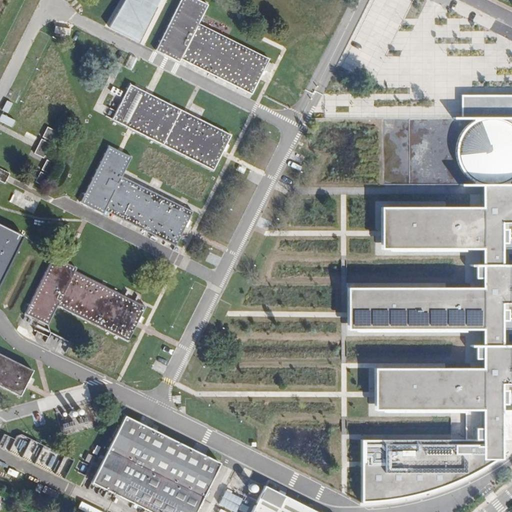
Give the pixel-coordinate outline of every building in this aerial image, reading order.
[(126,0),(110,28),(140,43),(160,0),(126,0)] [(251,95),(269,60),(228,39),(201,25),(206,15),(210,6),(197,0),(184,0),(159,51),(180,62),(182,60),(251,95)] [(313,0),(281,0),(276,12),(332,38),(343,14),(313,0)] [(54,34),(69,35),(70,28),(54,27),(54,34)] [(230,136),(132,85),(114,120),(213,171),(230,136)] [(511,95),(459,96),(460,121),(451,121),(450,126),(471,125),(462,133),(458,139),(454,148),(454,158),(457,169),(463,180),(472,186),(458,186),(457,194),(480,194),(480,208),(379,209),(378,258),(479,258),(479,290),(344,290),(344,339),(479,339),(479,368),(372,369),(371,419),(464,419),(464,440),(361,440),(361,507),(386,506),(403,505),(422,500),(450,491),(466,483),(489,472),(500,465),(500,439),(511,438),(511,411),(503,412),(504,386),(511,386),(511,345),(508,346),(507,302),(511,302),(511,260),(502,260),(503,226),(511,226),(511,186),(510,186),(511,183),(511,95)] [(0,122),(12,128),(15,120),(0,115),(0,122)] [(54,138),(58,130),(50,125),(46,133),(54,138)] [(45,156),(53,141),(43,136),(37,151),(45,156)] [(123,178),(134,158),(110,147),(82,202),(105,214),(107,212),(174,246),(191,213),(123,178)] [(51,173),(55,165),(46,161),(41,169),(51,173)] [(0,177),(7,182),(13,173),(0,166),(0,177)] [(45,185),(49,177),(40,172),(36,180),(45,185)] [(34,212),(36,207),(26,203),(29,196),(16,192),(11,203),(34,212)] [(0,286),(25,237),(0,224),(0,286)] [(76,268),(54,258),(25,314),(47,325),(58,304),(127,340),(144,307),(75,271),(76,268)] [(271,338),(278,324),(262,316),(255,330),(271,338)] [(290,338),(294,332),(287,329),(284,335),(290,338)] [(29,360),(0,345),(0,378),(16,387),(29,360)] [(32,414),(36,427),(45,424),(41,411),(32,414)] [(155,511),(194,511),(219,461),(127,415),(94,481),(155,511)] [(0,440),(0,444),(8,449),(15,439),(4,433),(0,440)] [(347,493),(358,494),(359,442),(348,442),(347,493)] [(321,511),(267,485),(252,511),(321,511)] [(234,510),(241,496),(224,488),(218,502),(234,510)]
